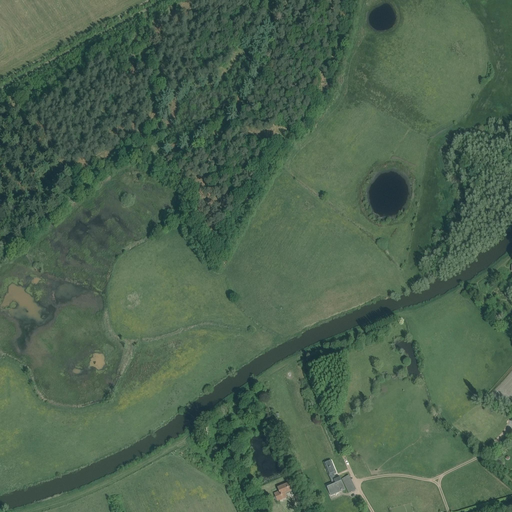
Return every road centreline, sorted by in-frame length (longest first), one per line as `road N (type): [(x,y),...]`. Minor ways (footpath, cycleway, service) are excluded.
road 1 (track): [(163,0),(0,89)]
road 2 (unknown): [(370,511),(361,488),(380,476),(436,481),(447,511)]
